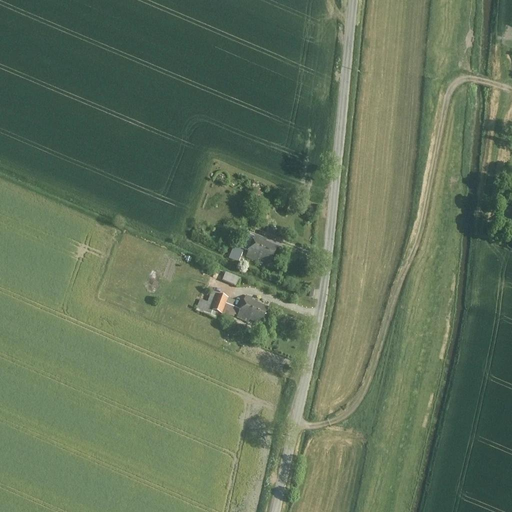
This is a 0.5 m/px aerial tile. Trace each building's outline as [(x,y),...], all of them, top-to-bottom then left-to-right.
[(284,245),(255,235),(248,255),(257,258),(276,265),(284,245)] [(240,262),(244,250),(234,246),(230,258),(240,262)] [(226,271),(223,280),(236,284),(239,276),(226,271)] [(223,313),(228,296),(212,291),(209,301),(201,298),(198,309),(212,312),(212,310),(223,313)] [(238,307),(235,306),(237,299),(228,297),(225,314),(236,316),(238,307)] [(246,298),(239,317),(262,325),(269,307),(246,298)]
